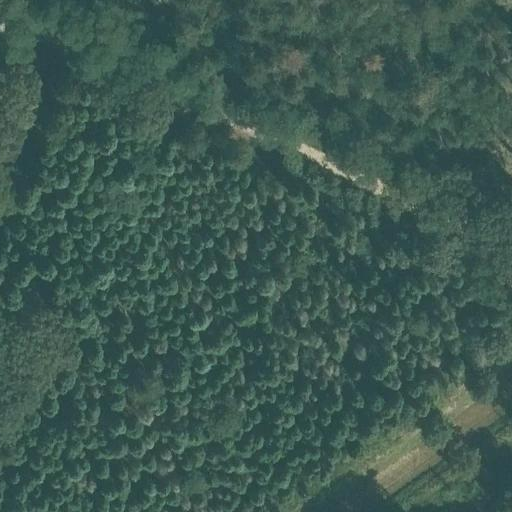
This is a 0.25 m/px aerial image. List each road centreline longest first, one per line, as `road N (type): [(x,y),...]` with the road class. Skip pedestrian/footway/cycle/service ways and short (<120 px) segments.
road 1 (track): [(511,261),(50,38)]
road 2 (track): [(0,198),(50,38)]
